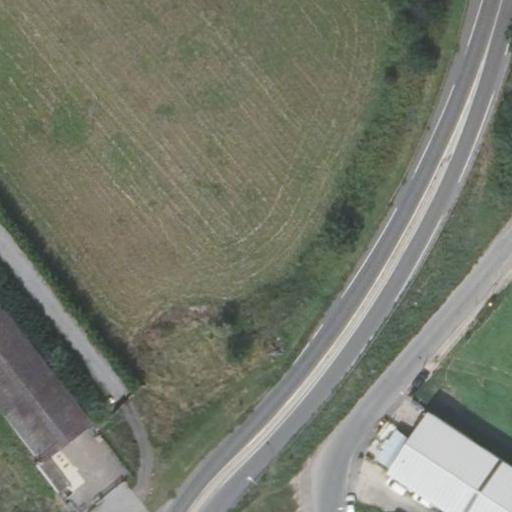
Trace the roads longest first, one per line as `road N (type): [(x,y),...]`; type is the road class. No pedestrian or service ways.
road 1 (tertiary): [(500,25),(401,229),(347,311),(210,464),(178,511)]
road 2 (tertiary): [(214,511),(376,321),(422,245),(472,143),(500,25)]
road 3 (unclassified): [(329,511),(347,436),(511,239)]
